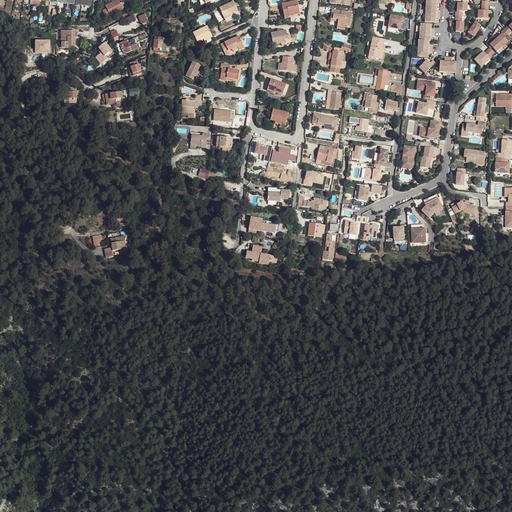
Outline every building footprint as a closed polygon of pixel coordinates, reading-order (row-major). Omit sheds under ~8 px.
[(102,11),(106,18),(123,9),(118,0),(116,0),(105,6),(107,9),(102,11)] [(219,8),(224,17),(231,14),(238,11),(236,6),(233,1),(219,8)] [(282,4),(284,17),(288,16),(288,13),(293,12),(294,15),(300,14),(297,1),(292,2),(287,3),(283,4),(282,4)] [(467,3),(457,3),(457,10),(460,11),(467,11),(467,3)] [(437,6),(425,5),(425,13),(440,14),(440,11),(436,11),(436,9),(437,9),(437,6)] [(331,14),(331,19),(338,20),(338,22),(337,29),(344,30),(345,26),(345,24),(350,25),(352,13),(332,10),(331,14)] [(480,10),(478,10),(478,18),(481,18),(488,19),(488,11),(484,10),(480,10)] [(440,14),(425,13),(425,22),(436,22),(436,19),(435,19),(436,18),(440,18),(440,14)] [(144,14),(139,16),(143,23),(147,21),(144,14)] [(403,20),(404,18),(396,16),(395,20),(389,19),(388,27),(399,29),(401,21),(403,22),(403,20)] [(12,22),(29,30),(29,27),(13,20),(12,22)] [(458,21),(456,21),(455,32),(463,32),(464,22),(461,22),(458,21)] [(478,28),(480,25),(475,21),(467,33),(474,37),(479,29),(478,28)] [(431,24),(420,23),(420,32),(435,32),(435,29),(431,29),(431,27),(431,24)] [(193,33),(197,42),(204,39),(212,35),(207,26),(193,33)] [(271,33),(273,45),(281,43),(288,42),(288,43),(291,42),(290,35),(287,35),(286,30),(280,31),(278,32),(271,33)] [(61,40),(61,48),(75,48),(75,31),(65,31),(65,40),(61,40)] [(435,32),(420,32),(419,40),(429,40),(431,40),(431,37),(430,37),(430,36),(435,36),(435,32)] [(508,42),(501,34),(495,40),(502,47),(508,42)] [(220,45),(226,55),(229,54),(228,51),(232,49),(237,46),(238,49),(239,50),(244,48),(239,36),(220,45)] [(154,40),(153,50),(166,51),(166,47),(171,47),(171,39),(162,38),(162,41),(154,40)] [(371,47),(369,56),(368,58),(371,59),(372,57),(375,58),(380,59),(382,50),(384,40),(373,38),(371,47)] [(105,43),(98,48),(102,52),(96,57),(101,63),(113,53),(107,46),(110,43),(108,40),(105,43)] [(419,40),(418,40),(418,48),(433,48),(433,45),(428,45),(428,43),(429,43),(429,40),(419,40)] [(502,47),(495,40),(490,45),(497,53),(502,47)] [(124,42),(119,44),(123,54),(138,48),(135,43),(131,45),(130,43),(128,43),(127,41),(124,42)] [(433,48),(418,48),(417,56),(429,56),(429,54),(428,54),(428,52),(433,52),(433,48)] [(331,66),(330,72),(339,73),(341,64),(341,61),(343,53),(340,52),(334,51),(333,51),(333,54),(330,53),(329,56),(329,60),(332,60),(331,66)] [(489,58),(484,53),(483,52),(474,60),(479,65),(482,62),(484,65),(490,59),(489,58)] [(440,60),(439,71),(447,71),(448,56),(445,56),(444,61),(443,60),(440,60)] [(448,56),(447,71),(455,72),(456,61),(453,60),(453,61),(452,61),(452,57),(448,56)] [(282,64),(281,70),(296,72),(296,68),(297,65),(293,65),(293,58),(283,57),(282,64)] [(427,60),(419,68),(425,73),(435,62),(433,60),(430,63),(429,62),(427,60)] [(132,69),(133,73),(134,76),(138,74),(138,72),(143,70),(140,61),(130,65),(131,66),(132,69)] [(193,62),(186,76),(193,80),(195,77),(196,73),(198,74),(199,75),(203,67),(198,65),(193,62)] [(222,68),(220,79),(226,80),(227,78),(233,79),(238,79),(239,71),(230,69),(230,65),(221,64),(220,68),(222,68)] [(376,86),(376,89),(378,89),(384,90),(397,93),(401,93),(402,85),(394,84),(391,86),(388,86),(390,72),(378,70),(378,71),(376,70),(375,75),(377,76),(377,81),(376,86)] [(435,79),(422,77),(421,85),(426,85),(425,91),(423,90),(422,96),(433,98),(435,79)] [(271,79),(267,89),(274,91),(282,94),(284,89),(286,85),(271,79)] [(101,95),(102,102),(106,101),(115,99),(116,104),(118,104),(119,108),(126,107),(124,97),(122,98),(122,92),(101,95)] [(331,100),(330,109),(339,110),(341,93),(332,92),(328,92),(328,94),(332,95),(331,100)] [(64,94),(64,103),(77,103),(77,93),(68,93),(68,94),(64,94)] [(369,108),(369,112),(376,113),(377,110),(375,109),(376,103),(377,96),(367,95),(364,107),(369,108)] [(511,95),(497,95),(496,107),(506,107),(511,107),(511,95)] [(477,117),(476,121),(478,121),(483,122),(487,99),(480,98),(479,104),(477,117)] [(434,108),(435,101),(427,99),(426,103),(418,101),(416,111),(426,113),(428,107),(434,108)] [(386,100),(384,109),(396,111),(397,111),(398,111),(399,111),(399,110),(399,108),(397,108),(397,105),(398,102),(386,100)] [(182,101),(181,112),(190,113),(194,113),(195,113),(195,107),(196,102),(182,101)] [(214,110),(213,121),(218,121),(230,122),(231,111),(214,110)] [(273,110),(270,120),(275,121),(276,122),(276,123),(280,124),(285,125),(288,113),(273,110)] [(313,113),(312,124),(317,125),(317,123),(324,124),(327,125),(326,129),(335,131),(337,119),(319,115),(319,114),(313,113)] [(360,119),(359,127),(356,126),(356,130),(364,131),(364,127),(368,127),(369,120),(360,119)] [(483,122),(478,121),(478,126),(467,124),(467,125),(463,124),(461,135),(467,136),(468,132),(482,134),(482,130),(485,130),(486,122),(483,122)] [(440,126),(432,125),(432,129),(429,129),(423,128),(422,137),(435,139),(436,136),(436,130),(439,130),(440,126)] [(191,135),(190,144),(196,144),(196,146),(201,147),(201,148),(203,149),(206,149),(207,134),(202,134),(202,136),(191,135)] [(217,137),(216,146),(222,147),(230,148),(231,148),(232,143),(232,138),(217,137)] [(511,141),(503,141),(502,153),(498,153),(498,158),(508,159),(511,159),(511,141)] [(256,145),(255,153),(266,155),(268,156),(270,150),(268,149),(268,146),(260,144),(258,144),(256,143),(256,145)] [(353,146),(353,159),(361,160),(362,147),(353,146)] [(273,151),(271,161),(281,163),(282,158),(289,160),(290,154),(291,150),(285,149),(279,147),(278,152),(273,151)] [(403,147),(401,166),(411,167),(414,148),(403,147)] [(421,157),(420,168),(429,168),(430,159),(432,159),(433,149),(424,148),(423,157),(421,157)] [(318,154),(317,158),(322,159),(321,161),(326,162),(326,161),(331,162),(330,166),(333,166),(334,162),(331,162),(333,154),(323,152),(324,150),(319,149),(318,154)] [(377,165),(382,166),(383,162),(387,163),(388,157),(388,150),(381,149),(379,161),(375,161),(375,165),(377,165)] [(468,150),(467,157),(477,159),(477,164),(484,165),(486,153),(468,150)] [(498,158),(497,158),(496,172),(509,173),(510,164),(507,164),(508,159),(498,158)] [(382,166),(377,165),(376,170),(366,168),(365,179),(380,181),(380,178),(381,174),(381,171),(385,171),(385,166),(382,166)] [(458,168),(456,185),(464,185),(466,169),(458,168)] [(381,193),(382,186),(372,185),(371,192),(381,193)] [(369,188),(360,187),(358,199),(368,201),(369,195),(369,193),(369,188)] [(268,196),(267,201),(280,201),(280,199),(289,200),(290,191),(281,190),(281,192),(268,191),(268,196)] [(427,204),(421,209),(430,218),(435,213),(444,209),(438,195),(425,200),(427,204)] [(308,202),(307,206),(314,208),(314,210),(321,211),(322,209),(326,209),(327,201),(319,200),(318,202),(313,201),(312,201),(311,203),(308,202)] [(463,202),(455,206),(458,212),(463,210),(464,213),(475,216),(477,207),(465,204),(464,204),(463,202)] [(352,222),(346,221),(344,234),(357,235),(358,225),(352,224),(352,222)] [(309,230),(309,236),(321,237),(321,233),(324,234),(325,225),(309,223),(309,227),(308,230),(309,230)] [(372,227),(365,226),(364,236),(377,238),(379,225),(372,225),(372,227)] [(405,226),(394,226),(395,240),(405,239),(405,226)] [(426,228),(412,229),(413,243),(427,243),(426,228)] [(327,234),(324,251),(333,253),(335,242),(331,242),(332,235),(327,234)] [(92,237),(94,246),(103,245),(101,235),(92,237)] [(105,249),(106,258),(114,256),(113,251),(124,249),(124,246),(125,236),(110,239),(112,248),(105,249)] [(264,238),(262,247),(272,249),(274,240),(264,238)] [(247,252),(246,258),(252,259),(252,260),(259,262),(259,263),(269,265),(269,262),(276,264),(278,257),(261,254),(259,254),(260,247),(256,246),(253,245),(252,253),(247,252)] [(324,251),(323,251),(322,258),(332,260),(333,253),(324,251)]
